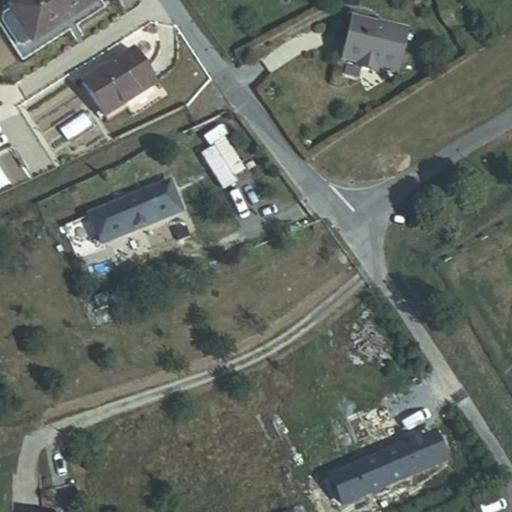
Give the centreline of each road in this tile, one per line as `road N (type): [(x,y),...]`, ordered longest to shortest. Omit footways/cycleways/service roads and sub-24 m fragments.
road 1 (unclassified): [(511,483),(340,225)]
road 2 (unclassified): [(340,225),(178,0)]
road 3 (unknown): [(165,0),(34,89),(22,115),(32,145)]
road 4 (unclassified): [(340,225),(511,115)]
